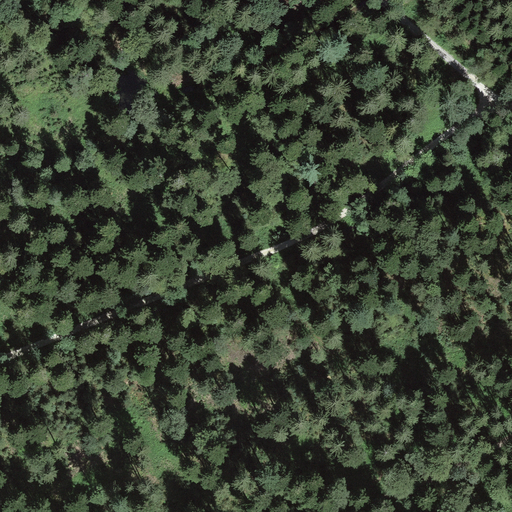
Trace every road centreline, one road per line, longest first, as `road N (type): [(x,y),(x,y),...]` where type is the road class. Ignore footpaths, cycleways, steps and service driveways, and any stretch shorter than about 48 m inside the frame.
road 1 (track): [(0,359),(278,249),(345,213),(492,94)]
road 2 (track): [(362,511),(511,437)]
road 3 (track): [(508,108),(385,0)]
